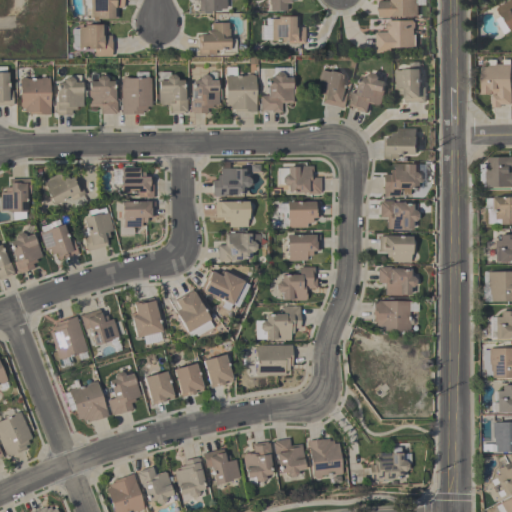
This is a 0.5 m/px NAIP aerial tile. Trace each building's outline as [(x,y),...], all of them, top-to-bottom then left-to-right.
[(89,17),(89,0),(122,0),(122,8),(117,8),(117,20),(96,20),(96,17),(89,17)] [(225,0),(226,9),(219,9),(220,12),(199,12),(199,0),(225,0)] [(269,11),(269,5),(268,5),(268,0),(290,0),(290,3),(286,3),(286,11),(269,11)] [(379,0),(379,17),(419,17),(418,0),(379,0)] [(511,0),(494,8),(506,36),(511,33),(511,0)] [(300,26),(300,18),(262,18),(262,44),(304,44),(304,26),(300,26)] [(376,32),(377,52),(420,52),(420,21),(386,21),(386,32),(376,32)] [(235,55),(235,35),(227,35),(227,24),(208,24),(208,35),(198,35),(198,55),(235,55)] [(111,57),(111,34),(104,34),(104,26),(72,26),(73,48),(91,48),(91,57),(111,57)] [(482,96),(492,96),(492,108),(511,107),(511,75),(511,64),(481,65),(482,96)] [(0,66),(6,66),(6,73),(7,73),(8,91),(12,91),(12,105),(0,105),(0,66)] [(225,112),(255,112),(255,77),(238,77),(238,68),(225,68),(225,112)] [(425,103),(425,70),(395,70),(395,92),(405,92),(405,103),(425,103)] [(348,76),(321,71),(317,92),(325,94),(323,105),(342,109),(348,76)] [(121,79),(121,114),(151,114),(151,72),(132,72),(132,79),(121,79)] [(291,103),(291,72),(269,72),(269,94),(260,94),(260,112),(282,112),(282,103),(291,103)] [(359,92),(351,91),(348,109),(368,112),(370,104),(381,106),(386,77),(363,73),(359,92)] [(186,113),(185,81),(176,81),(176,74),(158,74),(159,104),(167,104),(168,113),(186,113)] [(89,105),(99,105),(99,115),(115,115),(116,77),(89,77),(89,105)] [(19,115),(49,115),(49,78),(19,78),(19,115)] [(217,105),(217,78),(192,78),(192,114),(210,114),(210,105),(217,105)] [(82,107),(82,79),(55,79),(55,116),(74,116),(74,107),(82,107)] [(384,158),(417,158),(417,129),(394,129),(394,138),(384,138),(384,158)] [(511,157),(483,158),(483,188),(511,188),(511,157)] [(383,175),(383,196),(405,197),(405,188),(422,188),(422,165),(393,165),(393,176),(383,175)] [(320,176),(310,176),(310,167),(277,167),(277,194),(320,194),(320,176)] [(114,169),(114,187),(121,187),(121,198),(153,198),(153,178),(142,178),(142,169),(114,169)] [(212,178),(212,196),(247,196),(247,169),(219,169),(219,178),(212,178)] [(42,182),(54,209),(85,195),(76,176),(66,180),(63,173),(42,182)] [(9,191),(0,191),(0,211),(10,212),(10,220),(27,220),(27,180),(9,180),(9,191)] [(511,197),(487,198),(487,225),(511,224),(511,197)] [(153,202),(120,202),(120,236),(132,236),(132,229),(143,229),(143,220),(153,220),(153,202)] [(226,229),(247,229),(247,202),(215,202),(215,220),(226,220),(226,229)] [(319,202),(278,202),(278,220),(286,220),(286,228),(309,228),(309,219),(319,219),(319,202)] [(417,203),(380,203),(380,221),(387,221),(387,230),(417,230),(417,203)] [(108,211),(93,213),(94,216),(81,219),(87,251),(106,247),(104,236),(112,234),(108,211)] [(56,253),(58,261),(76,255),(65,219),(38,228),(47,256),(56,253)] [(7,239),(18,274),(43,266),(32,231),(7,239)] [(217,262),(249,262),(249,252),(258,252),(258,235),(227,235),(227,244),(217,244),(217,262)] [(287,262),(308,262),(308,253),(319,253),(319,235),(287,235),(287,262)] [(511,235),(494,236),(494,244),(485,244),(485,264),(511,263),(511,235)] [(378,253),(389,253),(389,262),(411,262),(411,237),(378,237),(378,253)] [(0,245),(2,252),(4,252),(8,262),(9,262),(13,273),(11,274),(12,275),(0,279),(0,245)] [(306,301),(306,290),(315,290),(315,268),(296,268),(296,277),(278,277),(278,301),(306,301)] [(378,286),(386,286),(386,295),(414,295),(414,269),(378,269),(378,286)] [(200,293),(238,308),(248,283),(220,271),(218,275),(209,271),(200,293)] [(511,302),(511,271),(483,272),(483,303),(511,302)] [(210,329),(195,291),(171,301),(186,339),(210,329)] [(154,301),(129,305),(134,339),(142,338),(144,344),(161,341),(154,301)] [(373,332),(410,332),(410,301),(373,301),(373,332)] [(256,340),(290,341),(290,330),(299,330),(299,307),(281,307),(281,317),(256,317),(256,340)] [(81,316),(89,347),(117,339),(112,317),(101,319),(99,311),(81,316)] [(490,340),(511,340),(511,314),(499,314),(499,319),(490,319),(490,340)] [(48,327),(59,362),(87,353),(76,318),(48,327)] [(291,345),(255,345),(255,376),(291,376),(291,345)] [(511,379),(511,349),(487,350),(488,381),(511,379)] [(202,362),(211,389),(233,381),(224,355),(202,362)] [(179,397),(202,393),(197,365),(174,369),(179,397)] [(133,412),(130,400),(138,399),(133,371),(110,375),(114,398),(107,399),(110,416),(133,412)] [(173,399),(166,372),(143,378),(151,406),(173,399)] [(107,418),(97,382),(68,390),(78,426),(107,418)] [(511,413),(511,385),(496,386),(496,413),(511,413)] [(34,447),(20,411),(0,418),(0,443),(6,458),(34,447)] [(511,422),(493,423),(493,453),(511,453),(511,422)] [(301,446),(292,448),(291,439),(274,442),(279,476),(305,473),(301,446)] [(342,475),(338,439),(308,442),(312,478),(342,475)] [(252,454),(243,456),(247,483),(273,480),(268,443),(250,445),(252,454)] [(239,480),(235,459),(224,461),(222,450),(203,454),(210,486),(239,480)] [(368,464),(368,480),(406,480),(406,453),(377,453),(377,464),(368,464)] [(180,462),(182,470),(174,472),(181,502),(206,496),(197,458),(180,462)] [(511,462),(490,473),(503,498),(511,493),(511,462)] [(137,472),(145,508),(173,501),(166,473),(155,476),(153,467),(137,472)] [(137,511),(143,511),(133,475),(104,483),(111,511),(137,511)] [(511,511),(511,496),(495,504),(498,511),(511,511)]
